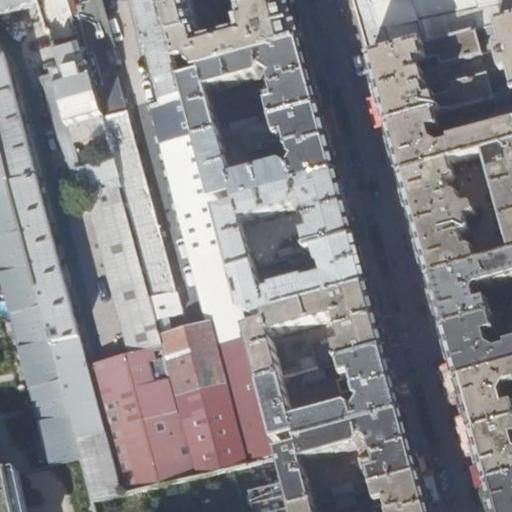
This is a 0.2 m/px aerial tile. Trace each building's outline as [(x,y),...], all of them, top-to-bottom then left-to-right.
[(55,76),(42,80),(59,140),(67,157),(67,159),(72,176),(80,174),(129,357),(88,368),(6,61),(5,59),(0,52),(0,18),(38,5),(36,0),(0,0),(0,145),(85,461),(96,501),(200,477),(162,335),(157,319),(114,160),(90,166),(80,169),(72,137),(69,126),(55,76)] [(36,0),(38,5),(47,34),(51,33),(64,73),(55,76),(69,126),(103,117),(89,67),(86,68),(66,0),(36,0)] [(66,0),(86,68),(89,67),(103,117),(114,160),(157,319),(182,312),(117,65),(119,64),(115,48),(112,49),(97,0),(135,0),(146,40),(144,41),(148,57),(151,56),(163,103),(153,105),(209,322),(162,335),(200,477),(281,458),(279,453),(278,448),(262,384),(248,331),(243,313),(233,273),(218,212),(215,202),(200,142),(183,77),(181,70),(179,63),(175,47),(165,49),(162,37),(172,34),(162,0),(66,0)] [(162,0),(172,34),(173,39),(200,31),(201,31),(200,30),(207,27),(206,22),(203,22),(198,23),(191,0),(162,0)] [(297,17),(291,0),(215,0),(220,17),(206,22),(207,27),(208,27),(220,24),(218,19),(239,12),(244,31),(203,42),(200,31),(173,39),(175,47),(179,63),(187,61),(189,68),(181,70),(183,77),(304,44),(297,17)] [(511,0),(509,0),(507,1),(506,0),(353,0),(370,60),(421,46),(476,30),(483,28),(511,19),(511,0)] [(511,19),(483,28),(485,35),(497,32),(501,47),(494,49),(501,73),(508,71),(511,85),(499,89),(501,96),(511,93),(511,19)] [(430,98),(427,88),(429,88),(425,74),(428,71),(430,68),(483,54),(476,30),(421,46),(370,60),(378,88),(388,128),(438,114),(457,109),(479,103),(494,98),(488,74),(435,88),(433,92),(434,97),(430,98)] [(304,44),(183,77),(200,142),(223,136),(211,93),(260,80),(264,73),(271,77),(270,79),(272,89),(263,91),(270,114),(231,125),(233,133),(241,131),(322,109),(310,68),(304,44)] [(483,114),(479,103),(457,109),(459,114),(467,112),(469,117),(483,114)] [(322,109),(241,131),(247,152),(278,144),(280,153),(289,150),(291,159),(295,161),(290,168),(282,164),(234,177),(223,136),(200,142),(215,202),(236,196),(237,202),(340,175),(332,148),(322,109)] [(486,155),(511,147),(511,123),(450,140),(451,143),(441,146),(436,143),(435,137),(443,135),(438,114),(388,128),(396,155),(402,178),(466,160),(486,155)] [(84,142),(72,137),(80,169),(90,166),(84,142)] [(0,268),(52,468),(85,461),(0,145),(0,268)] [(511,147),(486,155),(511,249),(511,147)] [(479,256),(470,224),(480,221),(478,216),(483,215),(481,208),(477,209),(473,207),(466,209),(455,171),(468,167),(466,160),(402,178),(415,224),(429,277),(494,260),(492,252),(479,256)] [(340,175),(237,202),(239,206),(218,212),(233,273),(257,267),(245,223),(296,210),(301,200),(309,204),(306,210),(309,220),(300,222),(304,235),(293,238),(296,247),(280,251),(282,260),(290,258),(357,240),(348,205),(340,175)] [(357,240),(290,258),(293,266),(318,259),(319,266),(323,267),(326,278),(306,283),(305,280),(273,289),(274,292),(265,295),(257,267),(233,273),(243,313),(249,312),(256,315),(256,318),(267,315),(371,287),(365,268),(357,240)] [(495,317),(488,292),(479,295),(478,292),(480,288),(511,279),(511,255),(494,260),(429,277),(431,284),(444,331),(495,317)] [(268,320),(266,321),(265,324),(254,326),(254,329),(248,331),(262,384),(285,378),(304,373),(325,367),(339,363),(388,351),(378,313),(371,287),(267,315),(268,320)] [(458,382),(511,366),(511,342),(506,344),(507,349),(499,351),(492,348),(491,342),(500,340),(497,331),(506,329),(502,315),(495,317),(444,331),(451,356),(458,382)] [(396,379),(388,351),(339,363),(343,379),(338,381),(341,394),(356,390),(358,398),(362,400),(357,409),(349,404),(295,419),(285,378),(262,384),(278,448),(299,442),(405,414),(396,379)] [(511,366),(458,382),(466,409),(473,434),(511,422),(511,397),(507,399),(505,394),(509,388),(511,386),(511,366)] [(325,367),(304,373),(307,384),(328,378),(325,367)] [(405,414),(299,442),(300,447),(279,453),(281,458),(287,481),(294,510),(317,504),(307,463),(360,449),(365,441),(374,445),(372,449),(374,457),(360,461),(364,474),(370,472),(374,489),(422,476),(414,445),(405,414)] [(487,486),(511,479),(511,422),(473,434),(480,461),(487,486)] [(29,511),(21,474),(13,475),(21,511),(29,511)] [(0,511),(21,511),(13,475),(0,478),(0,511)] [(422,476),(374,489),(378,504),(373,506),(374,511),(319,511),(317,504),(294,510),(294,511),(431,511),(430,505),(422,476)] [(511,511),(511,479),(487,486),(493,511),(511,511)] [(294,511),(294,510),(287,481),(243,493),(248,511),(294,511)] [(353,482),(332,487),(339,509),(359,504),(353,482)]
